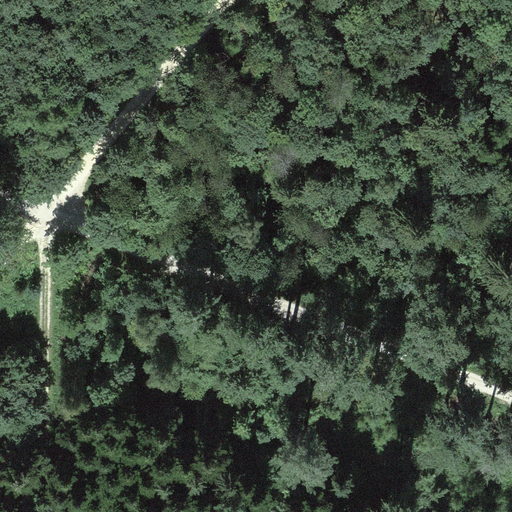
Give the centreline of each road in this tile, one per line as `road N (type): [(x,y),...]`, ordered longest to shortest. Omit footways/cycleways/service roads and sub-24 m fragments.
road 1 (track): [(0,197),(511,395)]
road 2 (track): [(232,0),(0,266)]
road 3 (track): [(39,511),(45,213)]
